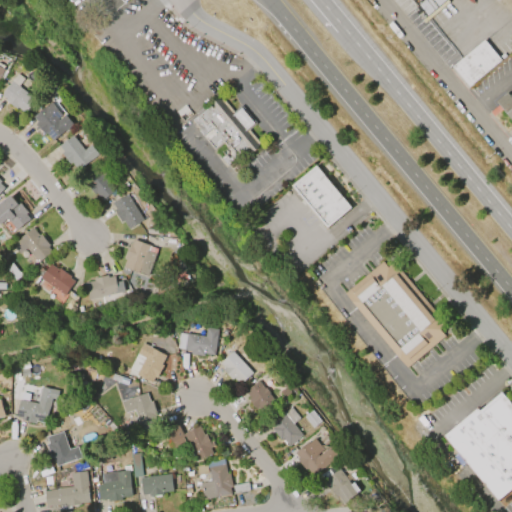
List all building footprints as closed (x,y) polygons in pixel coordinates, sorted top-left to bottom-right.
[(451,67),(484,40),(501,60),(468,87),(451,67)] [(2,95),(18,74),(25,79),(19,86),(36,100),(26,114),(17,107),(16,109),(5,101),(7,99),(2,95)] [(511,121),(495,102),(506,92),(509,96),(511,93),(511,121)] [(223,100),(233,112),(240,106),(255,124),(248,130),(258,142),(257,151),(240,149),(234,154),(229,148),(227,149),(223,143),(214,150),(199,131),(201,130),(193,120),(210,106),(212,109),(215,101),(223,100)] [(33,117),(51,101),(63,116),(65,115),(73,124),(52,141),(46,133),(45,134),(36,124),(38,122),(33,117)] [(99,154),(78,171),(72,163),(70,164),(61,153),(63,151),(59,146),(73,135),(84,150),(91,144),(99,154)] [(327,228),(291,186),(316,165),(351,208),(327,228)] [(98,169),(117,193),(112,196),(111,194),(102,201),(96,194),(95,194),(87,184),(88,183),(85,179),(98,169)] [(127,194),(144,220),(128,230),(123,221),(121,222),(114,210),(116,209),(112,203),(127,194)] [(0,222),(0,204),(11,195),(18,203),(19,202),(28,213),(27,214),(32,219),(17,231),(8,220),(2,225),(0,222)] [(11,244),(32,228),(39,236),(41,234),(50,246),(48,247),(51,252),(37,263),(26,248),(19,254),(11,244)] [(157,249),(147,276),(123,267),(126,259),(124,258),(129,245),(131,246),(133,240),(157,249)] [(392,263),(445,325),(439,330),(445,336),(407,368),(343,293),(381,261),(387,267),(392,263)] [(63,296),(40,279),(50,264),(58,270),(60,269),(70,276),(68,278),(74,282),(63,296)] [(124,292),(88,300),(84,283),(94,281),(93,278),(107,275),(108,278),(113,276),(115,283),(122,281),(124,292)] [(37,283),(51,293),(49,295),(59,303),(64,296),(40,279),(37,283)] [(214,355),(203,354),(203,356),(190,354),(190,351),(183,350),(186,333),(205,336),(206,328),(217,329),(214,355)] [(165,355),(160,365),(163,366),(156,378),(153,377),(151,382),(136,374),(145,358),(136,354),(142,343),(165,355)] [(232,352),(252,373),(240,385),(233,378),(231,380),(222,369),(224,368),(219,363),(232,352)] [(279,406),(266,417),(257,406),(255,409),(248,400),(250,398),(245,392),(259,381),(266,390),(266,389),(271,394),(270,395),(279,406)] [(19,399),(37,404),(41,387),(53,389),(45,423),(35,421),(34,423),(21,420),(22,418),(15,416),(19,399)] [(139,427),(133,410),(125,412),(121,401),(145,392),(149,403),(151,402),(156,414),(153,415),(155,421),(139,427)] [(511,489),(498,501),(444,436),(478,407),(480,410),(502,392),(511,403),(511,489)] [(302,435),(289,445),(283,438),(281,440),(272,429),(274,427),(270,421),(283,410),(285,412),(291,407),(300,418),(293,424),(302,435)] [(313,428),(304,417),(312,410),(321,421),(313,428)] [(212,454),(197,462),(184,436),(182,437),(182,438),(170,443),(164,430),(177,424),(182,434),(198,426),(203,436),(205,435),(209,442),(212,441),(214,445),(209,448),(212,454)] [(62,431),(68,449),(77,446),(81,458),(57,467),(53,456),(50,457),(46,444),(48,443),(46,437),(62,431)] [(348,449),(312,476),(306,468),(304,469),(297,459),(298,458),(294,453),(308,442),(309,444),(315,439),(325,451),(340,439),(348,449)] [(132,477),(130,454),(137,453),(140,476),(132,477)] [(225,464),(227,474),(229,473),(232,487),(229,488),(230,494),(202,499),(199,483),(211,481),(208,467),(225,464)] [(340,469),(352,485),(354,483),(360,491),(358,492),(359,493),(344,505),(338,496),(337,497),(328,486),(329,484),(326,480),(327,479),(323,474),(329,470),(333,475),(340,469)] [(128,470),(131,498),(118,500),(118,501),(110,502),(109,500),(101,501),(94,501),(92,485),(99,484),(118,481),(116,472),(128,470)] [(58,489),(72,487),(70,473),(85,471),(89,502),(80,503),(80,505),(66,507),(66,505),(60,506),(60,505),(46,507),(44,491),(58,490),(58,489)] [(140,477),(170,474),(172,491),(162,492),(163,495),(148,496),(148,495),(141,496),(140,477)] [(45,486),(44,477),(50,476),(52,485),(45,486)]
